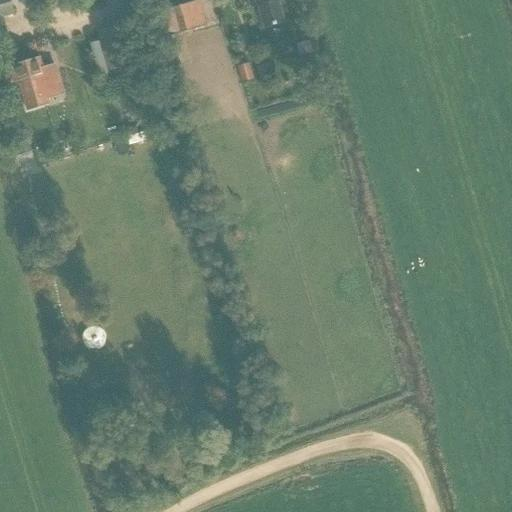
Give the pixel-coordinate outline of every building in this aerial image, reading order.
[(0,0),(0,50),(12,47),(3,18),(15,14),(10,0),(0,0)] [(276,0),(248,0),(250,7),(256,6),(263,29),(283,23),(276,0)] [(166,35),(205,25),(199,2),(160,12),(166,35)] [(120,26),(100,31),(110,70),(130,65),(120,26)] [(179,38),(163,43),(168,61),(184,56),(179,38)] [(46,100),(62,95),(53,64),(41,68),(38,58),(8,66),(14,88),(19,86),(26,111),(48,104),(46,100)] [(240,77),(251,74),(248,64),(237,66),(240,77)] [(26,136),(12,140),(17,156),(31,152),(26,136)]
